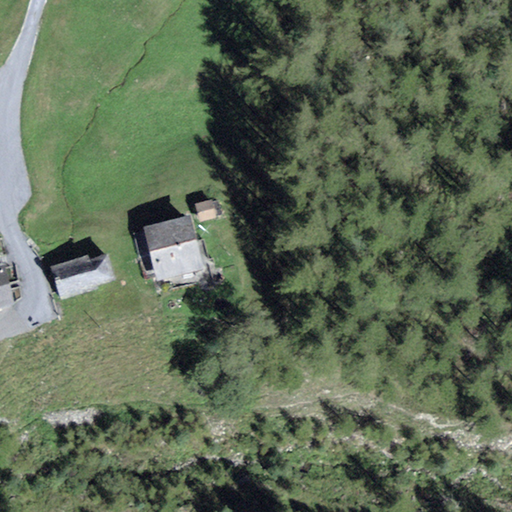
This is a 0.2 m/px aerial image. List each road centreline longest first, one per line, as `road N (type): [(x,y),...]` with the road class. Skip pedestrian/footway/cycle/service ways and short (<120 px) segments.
road 1 (unclassified): [(0,148),(7,218),(35,291),(19,322),(0,332)]
road 2 (unclassified): [(38,0),(4,102),(0,144)]
